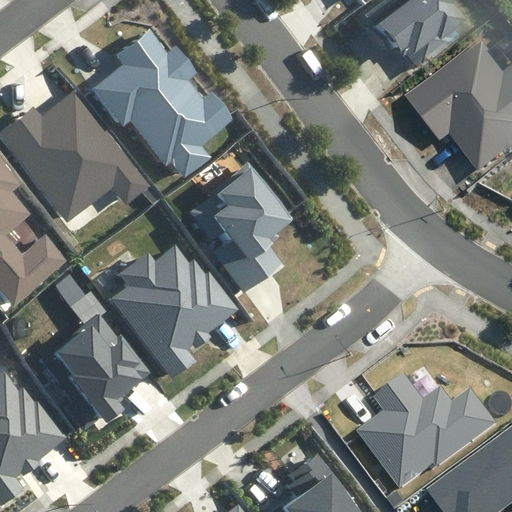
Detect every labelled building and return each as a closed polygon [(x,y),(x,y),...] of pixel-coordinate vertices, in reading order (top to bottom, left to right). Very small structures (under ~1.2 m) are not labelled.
[(464,0),(383,0),(364,16),(395,54),(402,50),(420,72),(465,36),(459,29),(471,19),(459,5),(464,0)] [(184,178),(213,157),(203,147),(233,119),(211,92),(204,99),(189,81),(197,71),(176,46),(167,53),(150,31),(116,55),(123,65),(92,88),(122,126),(130,121),(165,168),(173,164),(184,178)] [(449,135),(477,173),(511,148),(511,64),(504,71),(482,41),(406,95),(439,142),(449,135)] [(113,185),(127,203),(149,186),(73,91),(43,115),(34,104),(0,131),(0,137),(67,222),(113,185)] [(0,162),(0,297),(10,309),(67,261),(43,233),(20,251),(8,236),(33,215),(13,192),(20,186),(0,162)] [(244,297),(285,265),(271,247),(273,243),(271,240),(295,221),(249,163),(212,192),(220,202),(203,215),(221,237),(206,249),(244,297)] [(172,378),(194,361),(186,350),(193,345),(196,348),(211,337),(208,334),(239,310),(208,271),(206,273),(194,257),(190,261),(176,243),(155,259),(149,250),(117,275),(126,287),(111,298),(172,378)] [(118,338),(99,314),(71,336),(74,339),(55,354),(72,376),(69,378),(106,424),(125,409),(117,399),(150,372),(121,336),(118,338)] [(0,505),(1,507),(25,489),(17,478),(21,475),(23,478),(40,465),(39,460),(67,438),(38,399),(35,401),(24,385),(19,389),(5,371),(0,375),(0,505)] [(423,400),(404,375),(375,396),(386,411),(358,431),(400,488),(433,463),(436,467),(497,422),(470,386),(452,400),(441,386),(423,400)] [(511,422),(425,489),(442,511),(497,511),(511,501),(511,422)] [(360,511),(319,452),(287,474),(292,482),(287,485),(295,497),(273,511),(360,511)]
